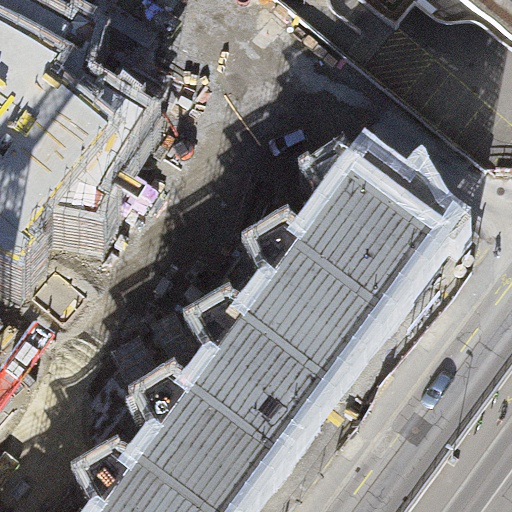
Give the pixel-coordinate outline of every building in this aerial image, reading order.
[(511,0),(455,0),(511,44),(511,0)] [(0,251),(24,270),(72,211),(97,227),(148,144),(57,89),(76,58),(0,11),(0,251)] [(410,199),(368,168),(265,304),(357,372),(460,235),(439,220),(421,183),(410,199)] [(265,304),(153,455),(229,511),(253,511),(357,372),(265,304)] [(229,511),(153,455),(109,511),(229,511)]
